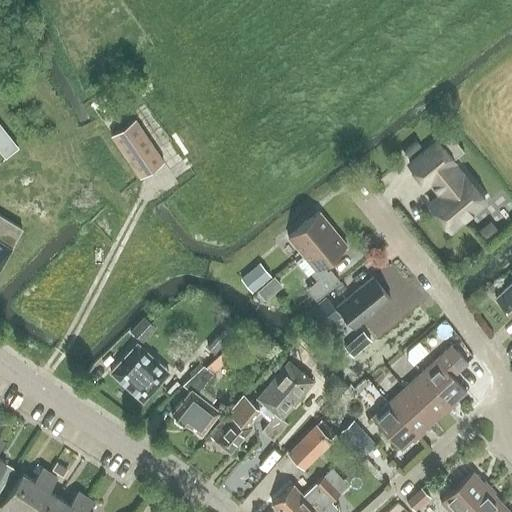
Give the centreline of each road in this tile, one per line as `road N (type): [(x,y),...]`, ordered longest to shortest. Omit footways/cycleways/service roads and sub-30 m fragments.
road 1 (residential): [(499,415),(499,398),(458,314),(367,198)]
road 2 (tertiary): [(207,511),(172,479),(0,363)]
road 3 (residential): [(374,511),(499,415)]
